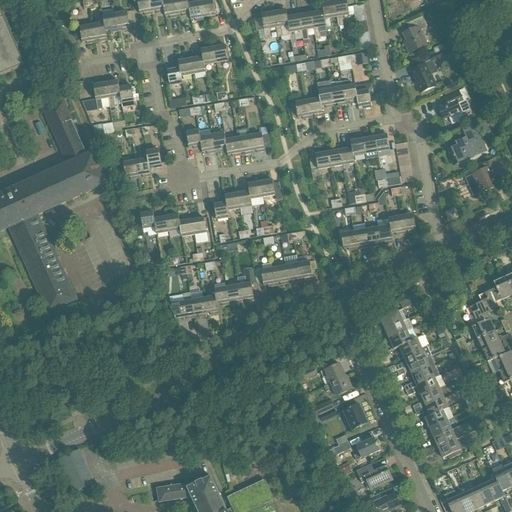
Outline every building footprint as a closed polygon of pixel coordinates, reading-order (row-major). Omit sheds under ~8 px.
[(152,13),(150,0),(137,0),(140,15),(145,14),(145,17),(153,16),(153,13),(152,13)] [(163,3),(164,3),(163,0),(150,0),(152,13),(153,13),(157,12),(157,15),(165,14),(163,3)] [(188,0),(180,0),(176,1),(178,16),(183,15),(183,17),(190,16),(189,6),(188,0)] [(204,19),(201,4),(200,0),(190,0),(188,0),(189,6),(190,16),(191,21),(196,20),(196,22),(204,21),(204,19)] [(337,18),(337,19),(339,28),(340,28),(342,27),(343,27),(344,27),(342,17),(350,16),(347,1),(342,2),(342,0),(339,0),(334,1),(335,4),(337,18)] [(176,1),(164,3),(163,3),(165,14),(166,18),(171,17),(171,19),(179,18),(178,16),(176,1)] [(214,1),(201,4),(204,19),(208,18),(209,20),(217,19),(214,1)] [(337,18),(335,4),(331,4),(330,2),(322,3),(324,13),(326,28),(326,29),(327,30),(332,29),(330,20),(337,19),(337,18)] [(72,14),(76,8),(71,5),(67,10),(72,14)] [(278,38),(283,37),(281,28),(289,27),(287,17),(288,16),(287,11),(282,12),(282,10),(274,11),(274,14),(277,29),(276,29),(278,38)] [(274,14),(270,14),(269,11),(261,13),(266,40),(271,39),(269,30),(276,29),(277,29),(274,14)] [(324,13),(320,13),(320,11),(311,12),(312,15),(314,30),(316,39),(321,39),(319,29),(326,28),(326,29),(326,28),(324,13)] [(118,30),(123,29),(123,32),(131,30),(128,13),(115,15),(118,30)] [(312,15),(308,16),(307,13),(299,14),(300,17),(303,32),(302,32),(303,40),(304,42),(308,41),(309,41),(307,31),(314,30),(312,15)] [(118,30),(115,15),(103,17),(104,24),(104,25),(106,32),(109,31),(110,34),(119,33),(118,30)] [(289,27),(291,44),(297,43),(296,41),(303,40),(302,32),(303,32),(300,17),(295,18),(295,15),(288,16),(287,17),(289,27)] [(404,35),(408,45),(406,46),(410,54),(428,46),(421,31),(426,28),(421,17),(407,24),(411,31),(404,35)] [(104,25),(104,24),(93,26),(96,42),(99,41),(100,43),(108,42),(106,32),(104,25)] [(93,26),(80,28),(83,44),(87,43),(88,45),(96,44),(96,42),(93,26)] [(472,43),(478,41),(474,31),(468,33),(472,43)] [(436,54),(429,57),(432,63),(433,63),(446,57),(446,56),(462,50),(459,44),(455,46),(443,51),(443,50),(440,52),(436,54)] [(217,63),(229,61),(226,46),(222,47),(221,45),(214,46),(214,49),(215,49),(217,63)] [(341,45),(330,47),(331,56),(343,55),(341,45)] [(203,58),(205,66),(217,63),(215,49),(214,49),(211,49),(210,47),(201,49),(203,58)] [(191,60),(192,60),(194,76),(207,74),(205,66),(203,58),(199,59),(199,57),(191,58),(191,60)] [(350,57),(345,57),(338,59),(340,70),(342,69),(342,65),(351,64),(350,57)] [(438,73),(433,63),(432,63),(429,57),(417,63),(420,67),(410,72),(420,93),(436,86),(432,76),(438,73)] [(192,60),(191,60),(187,61),(186,59),(179,60),(180,70),(182,78),(194,76),(192,60)] [(321,61),(322,69),(332,67),(331,60),(321,61)] [(297,65),(298,73),(308,71),(307,64),(297,65)] [(180,70),(176,71),(176,68),(168,69),(171,87),(183,85),(182,78),(180,70)] [(119,87),(120,87),(119,82),(114,83),(114,81),(106,82),(106,84),(109,99),(110,109),(115,108),(116,108),(114,98),(121,97),(119,87)] [(356,86),(349,87),(348,82),(342,83),(343,88),(346,104),(350,103),(351,105),(359,104),(357,93),(356,86)] [(106,84),(102,85),(102,83),(94,84),(98,111),(103,110),(102,100),(109,99),(106,84)] [(127,86),(120,87),(119,87),(121,97),(124,114),(129,113),(127,103),(135,102),(132,87),(128,88),(127,86)] [(346,104),(343,88),(331,90),(334,106),(338,105),(338,107),(346,106),(346,104)] [(498,105),(501,110),(510,106),(503,88),(492,93),(495,99),(495,100),(497,105),(498,105)] [(334,106),(331,90),(320,92),(321,99),(322,108),(326,107),(327,109),(334,108),(334,106)] [(369,91),(357,93),(359,104),(359,108),(364,107),(365,110),(372,109),(369,91)] [(448,97),(450,102),(438,108),(444,121),(450,118),(453,125),(465,119),(462,114),(470,110),(465,100),(463,101),(459,92),(448,97)] [(169,101),(171,110),(187,107),(185,99),(169,101)] [(322,108),(321,99),(309,101),(311,116),(315,115),(315,118),(324,117),(322,108)] [(311,116),(309,101),(296,103),(298,119),(303,118),(303,120),(311,119),(311,116)] [(44,112),(68,166),(0,196),(0,233),(9,229),(48,313),(76,300),(38,217),(108,185),(94,153),(88,156),(64,103),(44,112)] [(474,150),(482,146),(472,126),(461,131),(465,140),(454,145),(456,148),(447,152),(454,167),(477,156),(474,150)] [(200,138),(201,138),(199,131),(187,133),(190,148),(195,148),(195,150),(202,149),(200,138)] [(228,152),(226,141),(225,134),(213,136),(216,152),(220,151),(221,153),(228,152)] [(380,158),(391,156),(388,136),(384,137),(384,134),(376,136),(376,138),(377,138),(379,153),(380,158)] [(261,135),(250,137),(253,152),(257,151),(258,153),(265,152),(262,135),(261,135)] [(213,136),(201,138),(200,138),(202,149),(203,154),(208,153),(208,155),(217,154),(216,152),(213,136)] [(253,152),(250,137),(238,139),(241,154),(245,153),(246,155),(254,154),(253,152)] [(377,138),(376,138),(372,139),(372,137),(363,138),(363,140),(366,156),(367,161),(380,159),(380,158),(379,153),(377,138)] [(241,154),(238,139),(226,141),(228,152),(229,156),(233,155),(233,158),(242,156),(241,154)] [(363,140),(359,141),(359,139),(351,140),(352,149),(353,150),(355,158),(366,156),(363,140)] [(353,150),(352,149),(348,150),(348,147),(339,149),(340,151),(343,166),(345,166),(356,164),(355,158),(353,150)] [(343,166),(340,151),(336,152),(336,149),(328,151),(328,153),(331,168),(343,166)] [(150,168),(154,167),(155,169),(162,168),(159,150),(147,152),(148,160),(150,168)] [(331,168),(328,153),(324,154),(323,151),(315,153),(318,171),(331,168)] [(508,171),(501,156),(481,166),(483,171),(471,177),(465,179),(474,197),(496,187),(492,178),(508,171)] [(148,160),(136,162),(139,177),(143,176),(144,179),(152,177),(150,168),(148,160)] [(139,177),(136,162),(124,164),(126,179),(131,179),(131,181),(140,179),(139,177)] [(390,187),(401,185),(400,177),(388,179),(390,187)] [(264,198),(275,196),(273,181),(269,182),(268,180),(260,181),(260,183),(261,183),(264,198)] [(251,200),(264,198),(261,183),(260,183),(256,184),(256,182),(248,183),(250,193),(251,200)] [(250,193),(246,194),(246,191),(237,192),(238,195),(241,210),(253,208),(252,201),(251,200),(250,193)] [(238,195),(234,196),(234,193),(225,195),(227,204),(229,212),(241,210),(238,195)] [(365,196),(367,203),(374,202),(373,195),(367,196),(365,196)] [(214,204),(217,222),(230,219),(229,212),(227,204),(223,205),(222,202),(214,204)] [(149,211),(141,213),(144,233),(148,233),(149,237),(157,235),(156,228),(154,218),(154,213),(149,214),(149,211)] [(404,232),(405,232),(409,232),(409,234),(417,232),(414,214),(402,217),(404,232)] [(180,221),(179,216),(174,217),(174,215),(166,216),(166,218),(169,233),(181,231),(182,231),(180,221)] [(162,217),(154,218),(156,228),(157,235),(169,233),(166,218),(162,219),(162,217)] [(195,236),(207,234),(204,219),(201,220),(200,217),(192,219),(192,221),(193,221),(195,236)] [(392,234),(393,234),(396,234),(397,236),(405,234),(405,232),(404,232),(402,217),(389,219),(390,226),(391,226),(392,234)] [(188,220),(180,221),(182,231),(181,231),(183,239),(195,236),(193,221),(192,221),(189,222),(188,220)] [(391,226),(390,226),(378,228),(378,229),(381,244),(385,243),(386,245),(394,244),(393,234),(392,234),(391,226)] [(366,231),(369,246),(369,245),(373,245),(373,247),(382,246),(381,244),(378,229),(366,231)] [(356,248),(361,247),(361,249),(369,248),(369,245),(369,246),(366,231),(354,233),(356,248)] [(354,233),(342,235),(344,250),(349,249),(349,252),(357,250),(356,248),(354,233)] [(487,267),(491,265),(488,257),(483,259),(487,267)] [(310,262),(298,265),(301,280),(305,279),(305,281),(313,280),(310,262)] [(288,282),(289,282),(293,281),(293,284),(301,282),(301,280),(298,265),(286,267),(288,282)] [(276,284),(277,284),(280,283),(281,286),(289,284),(289,282),(288,282),(286,267),(274,269),(276,284)] [(276,284),(274,269),(261,271),(264,286),(268,285),(269,288),(277,286),(277,284),(276,284)] [(257,283),(255,272),(255,270),(244,272),(247,284),(239,286),(242,301),(246,300),(246,303),(254,301),(251,284),(257,283)] [(511,295),(511,290),(506,278),(494,283),(496,289),(502,300),(511,295)] [(227,288),(229,303),(230,303),(234,302),(234,305),(242,303),(242,301),(239,286),(227,288)] [(216,297),(217,305),(218,305),(222,304),(222,307),(230,305),(230,303),(229,303),(227,288),(215,290),(216,297)] [(502,300),(496,289),(479,297),(482,302),(485,309),(491,306),(493,312),(499,309),(496,303),(502,300)] [(185,302),(169,305),(176,320),(177,319),(186,318),(187,320),(195,319),(195,316),(194,316),(192,301),(190,294),(183,295),(185,302)] [(206,314),(207,314),(211,314),(211,316),(219,314),(218,305),(217,305),(216,297),(204,299),(206,314)] [(401,304),(403,309),(418,303),(415,297),(401,304)] [(195,316),(198,316),(199,318),(207,317),(207,314),(206,314),(204,299),(192,301),(194,316),(195,316)] [(485,309),(482,302),(470,308),(478,326),(490,320),(487,314),(493,312),(491,306),(485,309)] [(399,312),(380,321),(385,330),(406,320),(402,311),(399,312)] [(406,320),(385,330),(389,340),(413,329),(409,320),(406,321),(406,320)] [(478,326),(473,328),(478,340),(495,332),(490,320),(478,326)] [(418,339),(413,329),(389,340),(394,350),(399,348),(418,339)] [(442,331),(437,333),(440,340),(445,337),(443,333),(443,331),(442,331)] [(495,332),(478,340),(483,351),(500,344),(495,332)] [(422,337),(418,339),(399,348),(404,358),(422,349),(422,350),(426,348),(422,337)] [(464,338),(456,342),(459,348),(466,345),(464,339),(464,338)] [(505,355),(500,344),(483,351),(488,363),(495,360),(495,361),(505,356),(505,355)] [(422,349),(404,358),(408,367),(426,359),(431,357),(432,357),(428,347),(426,348),(422,350),(422,349)] [(471,356),(468,349),(461,352),(464,360),(471,356)] [(511,354),(511,353),(505,355),(505,356),(495,361),(500,372),(511,366),(511,354)] [(412,378),(435,367),(431,357),(426,359),(408,367),(412,378)] [(331,385),(346,378),(340,365),(321,373),(323,379),(327,377),(331,385)] [(511,380),(511,366),(500,372),(505,384),(511,382),(511,380)] [(435,367),(412,378),(415,383),(404,388),(406,392),(412,390),(417,387),(435,379),(440,377),(435,367)] [(300,376),(302,381),(317,374),(314,369),(300,376)] [(440,389),(445,386),(441,377),(440,377),(435,379),(417,387),(422,397),(440,389)] [(346,378),(331,385),(324,388),(326,393),(333,390),(336,398),(352,390),(347,378),(346,378)] [(444,399),(440,389),(422,397),(426,407),(444,399)] [(444,399),(426,407),(430,417),(431,417),(443,411),(449,409),(444,399)] [(511,400),(500,406),(502,411),(511,406),(511,400)] [(330,403),(312,411),(315,417),(333,409),(330,403)] [(359,405),(343,412),(352,431),(368,423),(359,405)] [(334,410),(319,417),(322,423),(337,416),(334,410)] [(431,417),(430,417),(425,419),(429,429),(448,421),(443,411),(431,417)] [(448,421),(429,429),(434,439),(452,431),(448,421)] [(452,431),(434,439),(439,449),(457,441),(452,431)] [(313,459),(301,436),(289,442),(301,465),(313,459)] [(338,447),(348,443),(345,437),(336,441),(338,447)] [(374,438),(356,446),(359,454),(354,456),(356,461),(362,458),(362,459),(380,451),(378,446),(377,444),(374,438)] [(461,451),(457,441),(439,449),(443,459),(448,457),(450,460),(463,454),(461,451)] [(348,443),(338,447),(332,450),(335,456),(350,450),(348,443)] [(95,483),(80,451),(58,461),(73,494),(95,483)] [(353,473),(349,464),(339,468),(343,477),(353,473)] [(387,467),(374,472),(371,465),(356,472),(361,485),(366,483),(369,491),(393,480),(387,467)] [(511,487),(511,486),(504,469),(494,474),(496,480),(497,479),(503,492),(511,487)] [(270,495),(263,483),(236,498),(229,501),(233,509),(228,511),(212,478),(191,487),(190,484),(157,489),(159,504),(192,499),(198,511),(320,511),(334,506),(330,497),(303,509),(304,511),(274,511),(276,511),(271,501),(270,499),(273,497),(271,494),(270,495)] [(506,511),(511,511),(503,492),(497,479),(496,480),(487,484),(495,502),(500,500),(506,511)] [(495,502),(487,484),(477,488),(486,506),(495,502)] [(467,493),(476,511),(486,506),(477,488),(467,493)] [(464,511),(457,497),(455,498),(453,494),(451,493),(446,496),(445,497),(447,502),(451,511),(464,511)] [(472,511),(476,511),(467,493),(457,497),(464,511),(472,511)] [(378,511),(385,511),(400,506),(395,494),(374,503),(378,511)] [(359,510),(372,504),(370,499),(357,505),(359,510)]
